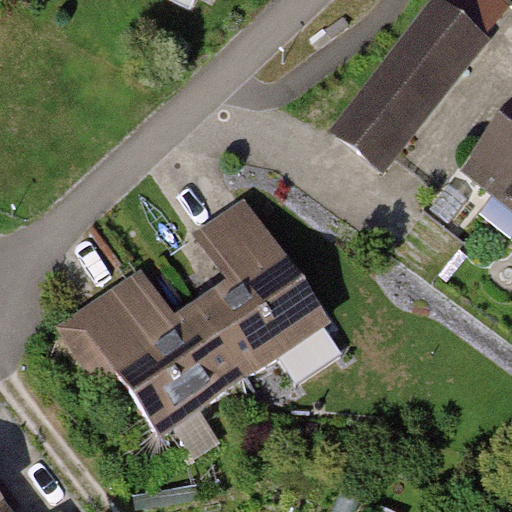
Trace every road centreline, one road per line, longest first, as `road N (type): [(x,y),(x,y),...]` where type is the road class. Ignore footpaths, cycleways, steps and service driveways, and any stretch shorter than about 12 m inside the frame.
road 1 (residential): [(303,0),(233,74),(0,283)]
road 2 (track): [(233,74),(267,98),(290,97),(394,0)]
